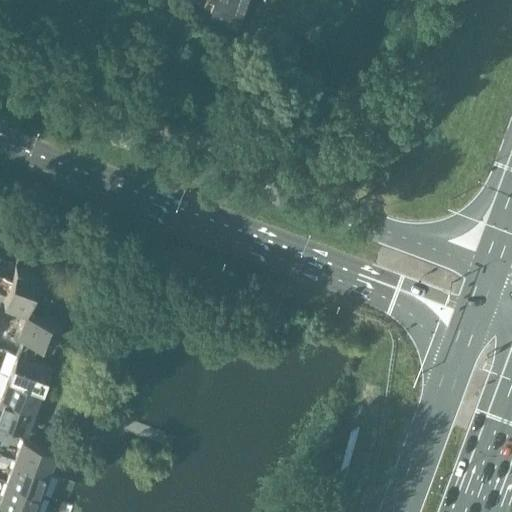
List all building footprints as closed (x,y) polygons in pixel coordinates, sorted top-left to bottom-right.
[(211,0),(209,7),(227,13),(223,24),(239,29),(247,6),(244,5),(245,0),(211,0)] [(0,299),(26,308),(38,274),(16,266),(11,277),(0,273),(0,299)] [(59,320),(25,308),(14,339),(20,342),(16,354),(32,359),(39,338),(51,343),(59,320)] [(16,354),(8,375),(42,387),(50,365),(32,359),(16,354)] [(8,375),(0,396),(34,409),(42,387),(8,375)] [(34,409),(0,396),(0,421),(26,431),(34,409)] [(22,438),(14,459),(48,472),(56,450),(22,438)] [(14,459),(6,481),(40,493),(48,472),(14,459)] [(6,481),(0,498),(0,502),(25,511),(33,511),(40,493),(6,481)] [(25,511),(0,502),(0,511),(25,511)]
